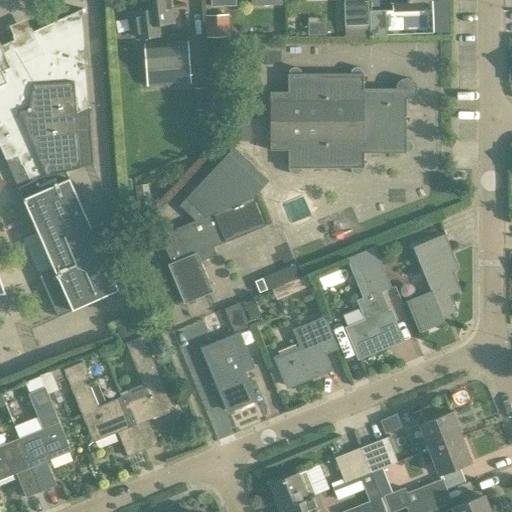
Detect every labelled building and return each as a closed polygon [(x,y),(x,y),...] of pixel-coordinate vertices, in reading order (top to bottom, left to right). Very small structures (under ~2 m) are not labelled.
[(138,0),(139,9),(133,10),(136,39),(161,35),(159,24),(173,22),(170,0),(138,0)] [(449,32),(447,0),(437,0),(437,1),(431,1),(432,32),(449,32)] [(368,1),(343,2),(344,25),(368,25),(368,1)] [(56,316),(117,289),(65,171),(92,164),(82,9),(7,43),(0,45),(0,148),(34,225),(37,232),(53,269),(38,276),(56,316)] [(384,11),(370,11),(371,35),(385,35),(384,11)] [(229,16),(206,17),(207,37),(229,37),(229,16)] [(325,36),(325,23),(308,23),(308,36),(325,36)] [(187,39),(142,43),(146,87),(190,84),(187,39)] [(395,85),(395,87),(363,87),(363,72),(363,71),(363,70),(362,69),(361,68),(361,67),(360,67),(359,66),(357,66),(356,66),(354,66),(353,67),(352,67),(351,68),(350,69),(350,70),(349,71),(349,72),(301,73),(301,72),(300,71),(300,70),(299,69),(298,68),(297,67),(296,67),(295,66),(294,66),(293,66),(292,67),(291,67),(290,68),(289,69),(288,70),(288,71),(287,72),(287,73),(287,91),(269,91),(270,149),(288,149),(288,167),(288,168),(288,169),(289,170),(289,171),(290,172),(291,173),(292,173),(293,174),(295,174),(297,173),(298,173),(299,172),(300,171),(300,170),(301,169),(301,168),(301,167),(350,167),(350,168),(350,169),(351,170),(352,171),(352,172),(353,173),(354,173),(356,173),(357,173),(358,173),(359,173),(360,172),(361,172),(362,171),(363,170),(363,169),(363,168),(364,167),(363,152),(406,152),(408,151),(409,151),(410,150),(411,149),(412,148),(412,147),(412,146),(412,145),(412,144),(412,143),(412,142),(411,141),(409,139),(408,139),(407,138),(406,138),(406,98),(407,98),(409,97),(411,96),(412,95),(413,94),(414,93),(415,91),(416,89),(416,87),(416,85),(415,84),(414,82),(413,81),(412,79),(411,78),(409,77),(407,77),(405,77),(404,77),(402,77),(400,78),(399,79),(397,81),(396,82),(395,84),(395,85)] [(205,88),(196,89),(197,101),(206,100),(205,88)] [(247,110),(231,110),(231,126),(247,126),(247,110)] [(267,179),(233,147),(179,205),(195,220),(159,235),(170,262),(166,264),(182,303),(212,290),(200,261),(216,255),(212,246),(264,225),(252,196),(267,179)] [(38,276),(53,269),(37,232),(22,239),(38,276)] [(449,294),(460,290),(452,270),(458,268),(444,233),(412,246),(430,290),(406,299),(419,332),(444,322),(441,316),(456,310),(449,294)] [(387,311),(380,293),(392,288),(384,268),(383,269),(374,246),(359,252),(360,255),(348,260),(363,298),(361,299),(369,319),(346,328),(358,357),(391,344),(387,333),(396,330),(389,310),(387,311)] [(294,264),(262,278),(267,290),(299,276),(294,264)] [(328,284),(349,279),(346,269),(325,275),(328,284)] [(262,278),(254,281),(259,293),(267,290),(262,278)] [(298,278),(272,288),(277,299),(302,289),(298,278)] [(248,326),(238,303),(238,302),(224,309),(233,332),(248,326)] [(350,323),(366,317),(362,307),(347,313),(350,323)] [(325,316),(292,329),(299,347),(276,357),(288,385),(320,371),(314,356),(337,346),(325,316)] [(126,319),(114,324),(119,335),(130,330),(126,319)] [(202,348),(227,411),(254,400),(238,360),(247,356),(238,333),(202,348)] [(144,388),(121,397),(142,450),(157,444),(147,420),(172,409),(147,346),(146,347),(142,336),(125,343),(129,353),(130,353),(144,388)] [(142,450),(121,397),(97,407),(85,376),(88,374),(82,361),(62,369),(68,382),(69,381),(93,442),(117,432),(127,456),(142,450)] [(52,372),(56,382),(57,382),(64,379),(59,369),(52,372)] [(42,374),(39,375),(44,387),(45,387),(47,393),(49,394),(58,390),(59,387),(57,382),(56,382),(52,372),(51,372),(50,371),(42,375),(42,374)] [(19,439),(40,491),(56,485),(46,461),(70,451),(45,388),(28,395),(42,429),(19,439)] [(404,411),(383,420),(389,432),(409,423),(404,411)] [(424,451),(459,437),(449,412),(420,423),(425,437),(422,438),(426,449),(424,451)] [(361,447),(370,472),(396,462),(386,437),(361,447)] [(468,461),(459,437),(424,451),(418,454),(423,465),(434,461),(439,473),(468,461)] [(25,498),(40,491),(19,439),(0,446),(0,479),(15,473),(25,498)] [(370,472),(361,447),(333,458),(344,482),(370,472)] [(278,508),(314,494),(304,468),(268,483),(278,508)] [(368,501),(380,496),(369,472),(370,472),(344,482),(331,487),(337,499),(363,489),(368,501)] [(404,506),(446,490),(441,478),(406,492),(404,487),(383,495),(390,511),(391,511),(405,507),(404,506)] [(404,506),(405,507),(406,511),(425,511),(451,502),(446,490),(404,506)] [(488,511),(482,495),(480,496),(479,493),(474,492),(463,496),(461,500),(462,503),(445,510),(445,511),(488,511)] [(321,511),(314,494),(278,508),(279,511),(321,511)] [(380,496),(368,501),(340,511),(371,511),(384,507),(380,496)]
